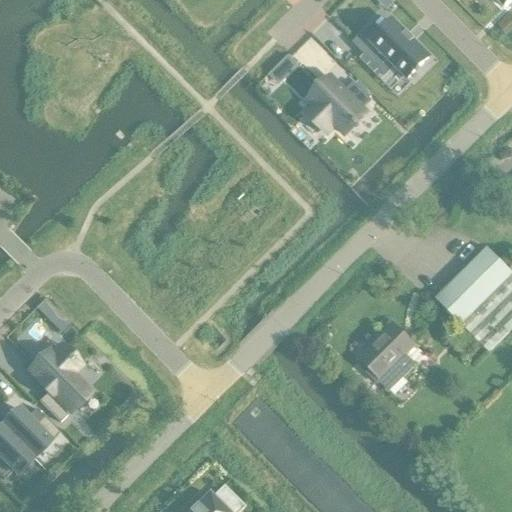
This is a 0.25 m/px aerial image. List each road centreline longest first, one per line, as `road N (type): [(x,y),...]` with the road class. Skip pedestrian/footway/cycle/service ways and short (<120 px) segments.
road 1 (unclassified): [(207,394),(511,92)]
road 2 (residential): [(0,313),(48,266),(79,267),(207,394)]
road 3 (unclassified): [(89,511),(207,394)]
road 4 (residential): [(424,0),(511,87)]
